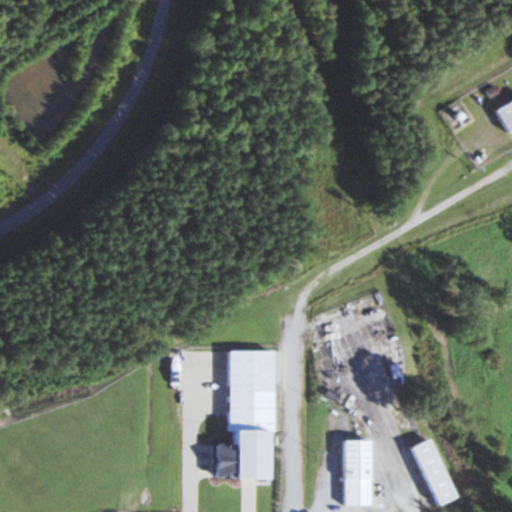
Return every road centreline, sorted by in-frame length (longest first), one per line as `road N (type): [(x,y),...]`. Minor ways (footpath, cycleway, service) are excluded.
road 1 (residential): [(292,304),(348,261),(511,165)]
road 2 (residential): [(287,511),(292,304)]
